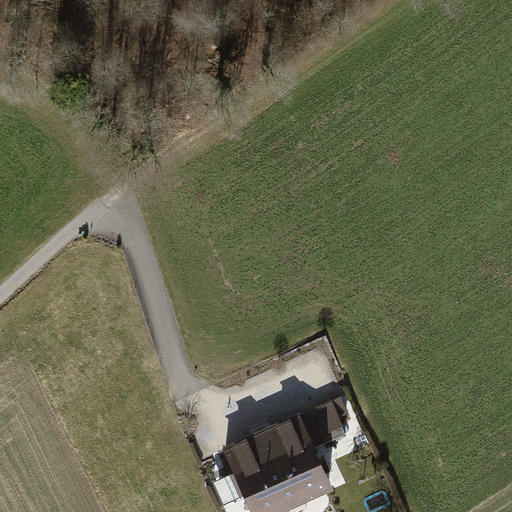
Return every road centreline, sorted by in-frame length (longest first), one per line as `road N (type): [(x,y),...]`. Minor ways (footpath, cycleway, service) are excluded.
road 1 (track): [(106,206),(125,183),(388,0)]
road 2 (track): [(106,206),(134,229),(220,418)]
road 3 (track): [(0,297),(106,206)]
